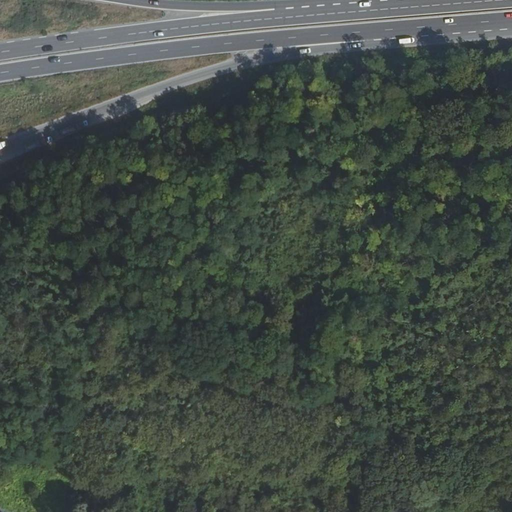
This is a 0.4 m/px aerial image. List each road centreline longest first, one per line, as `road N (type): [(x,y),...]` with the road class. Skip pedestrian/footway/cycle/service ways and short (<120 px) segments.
road 1 (trunk): [(0,148),(232,63),(353,46),(393,28)]
road 2 (trunk): [(0,72),(393,28)]
road 3 (trunk): [(392,8),(0,53)]
road 4 (trunk): [(322,0),(132,0)]
